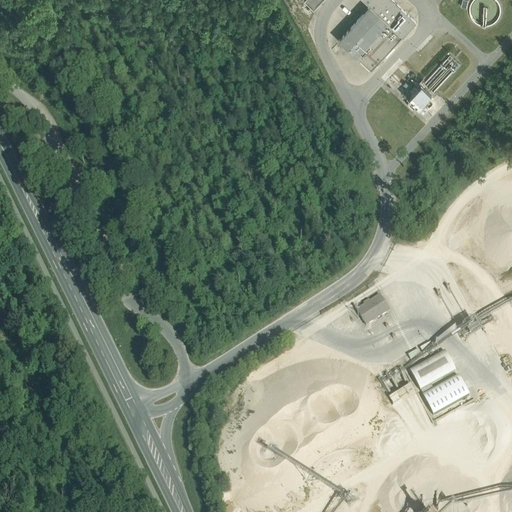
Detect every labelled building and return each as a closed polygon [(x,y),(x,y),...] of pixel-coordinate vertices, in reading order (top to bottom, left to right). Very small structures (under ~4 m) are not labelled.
[(411,18),(392,0),(370,0),(368,3),(371,5),(339,39),(358,56),(378,34),(388,43),(411,18)] [(423,106),(436,92),(426,82),(413,97),(423,106)] [(380,296),(357,311),(366,325),(389,310),(380,296)] [(430,342),(420,348),(423,353),(433,347),(430,342)] [(418,349),(408,355),(410,359),(421,353),(418,349)] [(445,352),(410,371),(420,391),(456,371),(445,352)] [(459,377),(423,396),(433,416),(469,396),(459,377)] [(408,394),(416,390),(413,385),(405,389),(408,394)]
